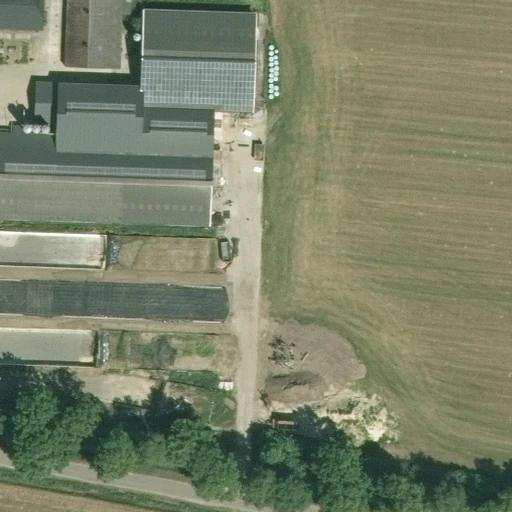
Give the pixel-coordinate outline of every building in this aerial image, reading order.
[(0,0),(0,26),(42,29),(43,0),(0,0)] [(123,0),(65,0),(65,66),(121,68),(123,0)] [(214,108),(254,109),(256,15),(144,12),(142,87),(142,106),(214,108)] [(59,121),(58,135),(0,133),(0,218),(210,225),(214,108),(142,106),(142,87),(38,84),(37,121),(59,121)] [(26,266),(119,269),(120,236),(27,233),(26,266)] [(209,245),(185,244),(185,272),(209,272),(209,245)] [(227,333),(27,326),(25,366),(226,373),(227,333)] [(194,389),(196,416),(221,414),(219,387),(194,389)]
